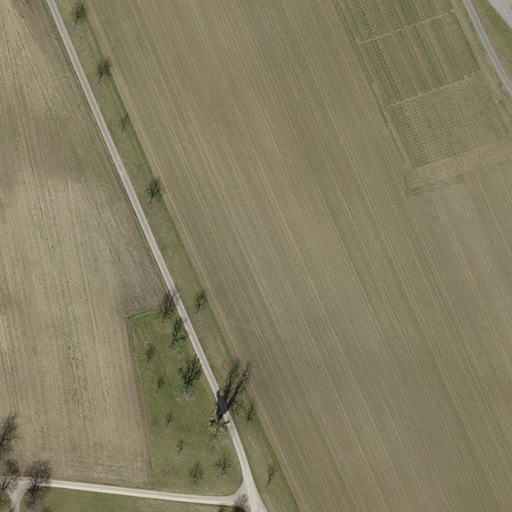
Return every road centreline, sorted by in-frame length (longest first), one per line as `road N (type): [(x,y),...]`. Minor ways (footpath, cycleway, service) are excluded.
road 1 (track): [(51,0),(232,426),(254,497)]
road 2 (track): [(254,497),(0,480)]
